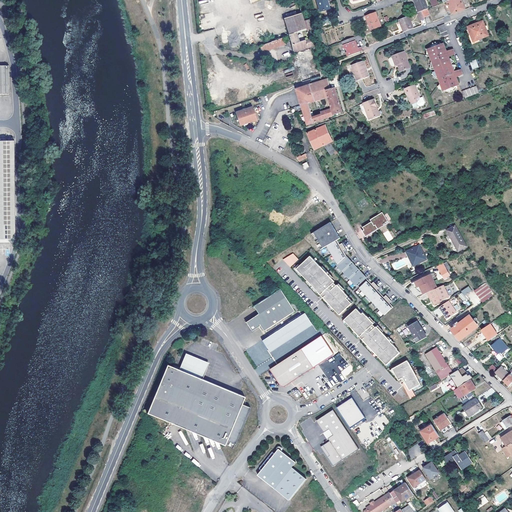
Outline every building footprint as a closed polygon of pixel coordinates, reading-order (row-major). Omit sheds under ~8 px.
[(327,1),(326,0),(316,0),(320,12),(329,9),(327,1)] [(419,12),(422,11),(427,9),(428,9),(424,0),(415,0),(414,1),(419,12)] [(461,0),(450,0),(447,1),(452,14),(465,10),(461,0)] [(422,11),(424,18),(430,15),(427,9),(422,11)] [(381,27),(375,13),(365,16),(370,30),(381,27)] [(308,20),(304,21),(302,14),(285,19),(294,53),(313,47),(308,30),(311,29),(308,20)] [(403,31),(412,28),(408,16),(399,20),(403,31)] [(489,36),(483,22),(468,28),(474,42),(489,36)] [(438,26),(442,37),(449,34),(445,23),(438,26)] [(284,36),(282,37),(281,35),(259,43),(262,53),(285,45),(283,39),(285,39),(284,36)] [(356,48),(355,44),(356,44),(353,37),(342,41),(345,48),(346,48),(347,51),(346,52),(348,56),(362,51),(360,46),(356,48)] [(456,77),(454,72),(454,70),(452,64),(450,59),(448,56),(447,52),(444,43),(428,49),(444,90),(459,85),(456,77)] [(398,64),(401,71),(410,68),(404,52),(392,56),(392,57),(390,58),(389,59),(391,65),(392,65),(395,65),(398,64)] [(357,80),(369,76),(363,61),(352,66),(357,80)] [(8,65),(0,65),(0,94),(9,94),(8,65)] [(316,101),(327,97),(326,90),(323,80),(311,85),(316,101)] [(406,88),(408,93),(409,93),(412,103),(417,102),(418,104),(421,105),(424,104),(425,102),(423,96),(420,97),(416,84),(406,88)] [(308,103),(316,101),(311,85),(296,90),(297,92),(301,105),(308,103)] [(463,90),(465,98),(479,93),(476,85),(463,90)] [(308,103),(301,105),(308,125),(342,112),(340,103),(335,88),(331,89),(326,90),(327,97),(332,109),(312,117),(308,103)] [(316,101),(308,103),(312,117),(332,109),(327,97),(316,101)] [(364,103),(369,119),(380,115),(374,99),(364,103)] [(258,120),(253,107),(236,113),(241,126),(258,120)] [(325,125),(319,128),(308,133),(315,150),(324,145),(332,155),(335,153),(336,154),(338,153),(331,142),(333,141),(325,125)] [(14,140),(0,140),(0,239),(11,239),(15,239),(14,140)] [(299,162),(307,158),(305,153),(297,157),(299,162)] [(387,222),(381,213),(371,219),(372,222),(363,227),(365,230),(368,234),(375,229),(376,231),(379,229),(378,227),(384,224),(386,223),(387,222)] [(311,233),(320,249),(327,245),(337,239),(340,237),(336,231),(335,232),(334,230),(335,230),(330,222),(311,233)] [(450,235),(458,250),(466,246),(455,226),(447,230),(450,235)] [(454,252),(458,250),(450,235),(446,236),(454,252)] [(358,286),(366,278),(367,278),(346,255),(344,250),(339,244),(337,239),(327,245),(338,264),(337,265),(357,286),(358,286)] [(414,266),(427,260),(419,245),(407,252),(414,266)] [(290,267),(299,259),(292,252),(284,260),(290,267)] [(321,268),(310,256),(298,268),(296,269),(302,275),(307,281),(310,284),(312,286),(315,290),(322,297),(328,304),(334,310),(339,315),(353,302),(343,291),(337,285),(332,279),(321,268)] [(449,273),(452,272),(447,262),(438,267),(444,278),(446,278),(447,279),(451,277),(449,273)] [(321,268),(332,279),(332,278),(322,267),(321,268)] [(430,274),(414,282),(417,288),(419,287),(421,290),(423,295),(427,293),(437,288),(430,274)] [(358,286),(360,287),(368,280),(366,278),(358,286)] [(368,280),(360,287),(385,314),(394,306),(390,302),(384,297),(377,289),(371,284),(368,280)] [(418,291),(421,290),(419,287),(417,288),(414,282),(411,284),(416,288),(418,291)] [(484,282),(473,290),(482,302),(492,294),(484,282)] [(444,293),(447,292),(443,285),(437,288),(427,293),(431,300),(432,300),(435,305),(442,301),(441,300),(446,298),(444,293)] [(469,286),(461,291),(464,296),(472,291),(469,286)] [(280,288),(253,305),(258,313),(246,321),(252,330),(260,325),(264,331),(295,311),(280,288)] [(447,319),(456,313),(449,300),(439,307),(447,319)] [(344,320),(350,326),(355,331),(359,336),(362,339),(368,346),(371,349),(373,351),(377,355),(387,365),(400,354),(392,344),(387,339),(382,333),(377,327),(374,324),(369,318),(363,313),(362,314),(356,309),(344,320)] [(304,313),(262,340),(270,351),(312,324),(304,313)] [(475,321),(470,315),(452,330),(460,339),(478,325),(475,321)] [(416,338),(424,333),(417,322),(409,327),(416,338)] [(494,331),(489,324),(481,329),(487,338),(490,336),(492,338),(496,336),(493,332),(494,331)] [(424,333),(416,338),(414,339),(417,343),(427,337),(424,333)] [(322,337),(271,369),(282,385),(285,385),(334,356),(322,337)] [(500,351),(502,353),(508,348),(500,339),(492,345),(498,353),(500,351)] [(450,375),(453,373),(437,347),(425,354),(441,380),(450,375)] [(186,353),(179,370),(202,379),(209,363),(186,353)] [(393,369),(399,380),(403,378),(404,380),(410,390),(421,383),(408,360),(393,369)] [(491,373),(496,369),(492,364),(487,369),(491,373)] [(245,397),(202,379),(179,370),(167,365),(147,414),(225,445),(227,440),(242,404),(245,397)] [(349,365),(341,373),(345,377),(353,369),(349,365)] [(453,373),(450,375),(452,378),(453,377),(459,387),(470,379),(473,378),(471,373),(469,374),(468,373),(469,372),(465,365),(453,373)] [(504,380),(510,374),(506,370),(507,369),(505,367),(504,368),(502,366),(496,372),(504,380)] [(460,399),(476,388),(470,379),(459,387),(454,390),(460,399)] [(352,397),(336,407),(349,428),(365,418),(352,397)] [(473,411),(474,413),(482,407),(476,398),(462,407),(467,415),(473,411)] [(250,407),(242,404),(227,440),(235,444),(250,407)] [(341,460),(358,449),(332,410),(316,420),(323,432),(328,429),(332,435),(327,438),(329,441),(341,460)] [(511,414),(503,421),(508,428),(511,425),(511,414)] [(446,415),(435,422),(441,432),(452,425),(447,416),(446,415)] [(421,432),(428,443),(439,436),(432,425),(421,432)] [(327,438),(332,435),(328,429),(323,432),(323,433),(326,439),(327,438)] [(486,443),(489,440),(482,431),(479,433),(486,443)] [(507,447),(503,449),(508,457),(511,453),(511,431),(501,438),(507,447)] [(330,467),(341,460),(329,441),(318,447),(330,467)] [(296,461),(282,450),(282,448),(282,446),(280,446),(279,445),(277,446),(277,447),(276,448),(277,450),(277,451),(275,453),(273,451),(260,468),(262,469),(258,474),(290,500),(307,478),(292,466),(296,461)] [(472,462),(465,451),(459,455),(455,450),(443,458),(448,466),(456,461),(461,469),(472,462)] [(427,465),(423,468),(431,478),(439,472),(432,462),(428,464),(429,465),(427,466),(427,465)] [(423,482),(425,484),(428,482),(421,472),(418,474),(417,472),(408,478),(415,488),(420,484),(423,482)] [(398,505),(414,495),(406,483),(390,493),(396,502),(398,505)] [(311,485),(289,511),(325,511),(326,511),(311,485)] [(373,503),(371,505),(366,508),(367,509),(364,511),(380,511),(396,502),(390,493),(390,492),(374,503),(373,503)] [(484,495),(473,502),(478,509),(488,502),(484,495)] [(454,511),(447,502),(438,508),(439,511),(454,511)]
